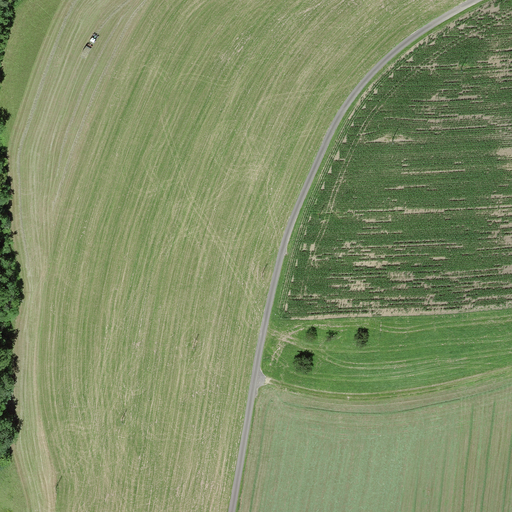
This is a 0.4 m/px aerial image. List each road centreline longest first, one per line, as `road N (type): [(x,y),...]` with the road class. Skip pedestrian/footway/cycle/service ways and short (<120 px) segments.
road 1 (unclassified): [(231,511),(277,271),(334,125),(395,54),(480,0)]
road 2 (track): [(254,379),(326,394),(385,394),(511,366)]
